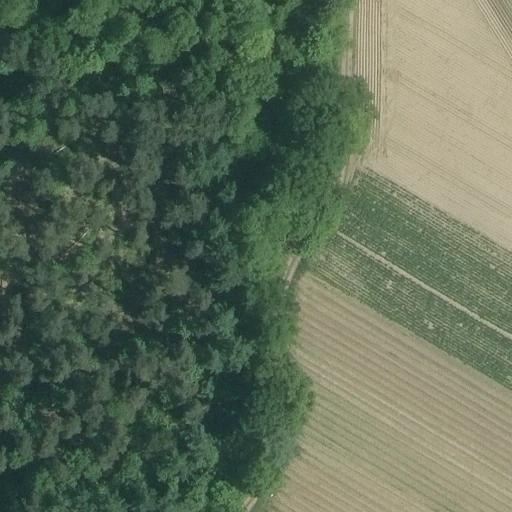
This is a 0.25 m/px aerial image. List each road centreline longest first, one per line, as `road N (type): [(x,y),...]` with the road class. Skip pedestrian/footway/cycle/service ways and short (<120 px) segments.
road 1 (track): [(240,511),(273,459),(281,294),(291,262),(335,191),(346,0)]
road 2 (track): [(0,9),(81,18),(133,0)]
